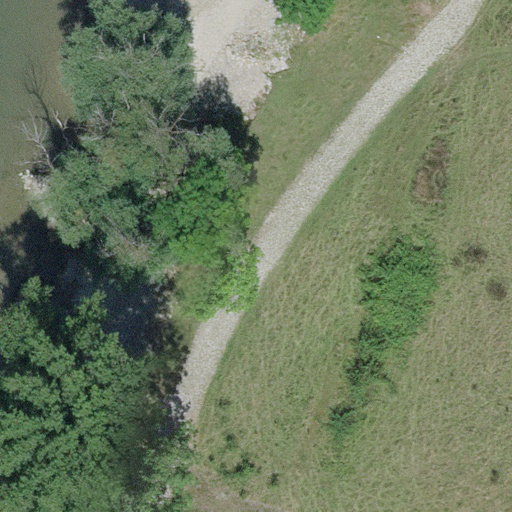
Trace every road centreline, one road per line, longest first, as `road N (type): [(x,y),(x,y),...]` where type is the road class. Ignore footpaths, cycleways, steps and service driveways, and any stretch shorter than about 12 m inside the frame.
road 1 (track): [(466,0),(325,156),(234,290),(190,398)]
road 2 (track): [(147,511),(190,398)]
